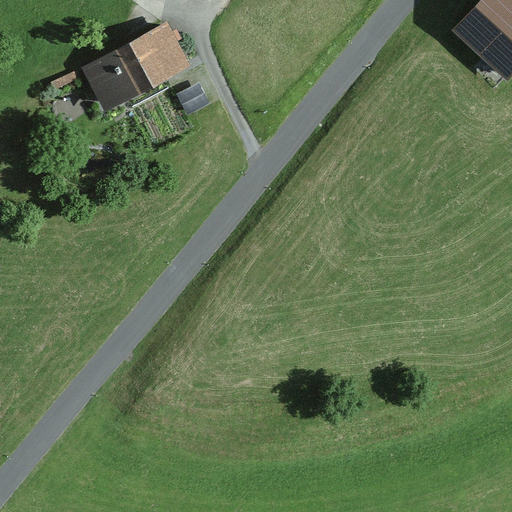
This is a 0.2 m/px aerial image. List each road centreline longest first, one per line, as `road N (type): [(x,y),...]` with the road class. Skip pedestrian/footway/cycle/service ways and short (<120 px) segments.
road 1 (tertiary): [(406,0),(0,497)]
road 2 (track): [(224,0),(197,35),(264,178)]
